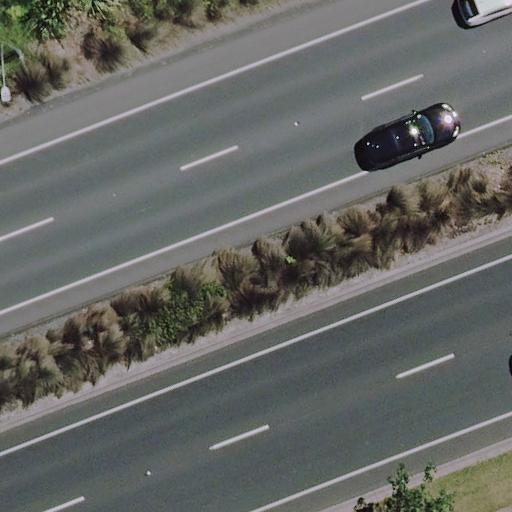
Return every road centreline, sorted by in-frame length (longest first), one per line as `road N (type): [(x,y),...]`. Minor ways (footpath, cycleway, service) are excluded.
road 1 (primary): [(0,213),(511,17)]
road 2 (primary): [(511,356),(110,511)]
